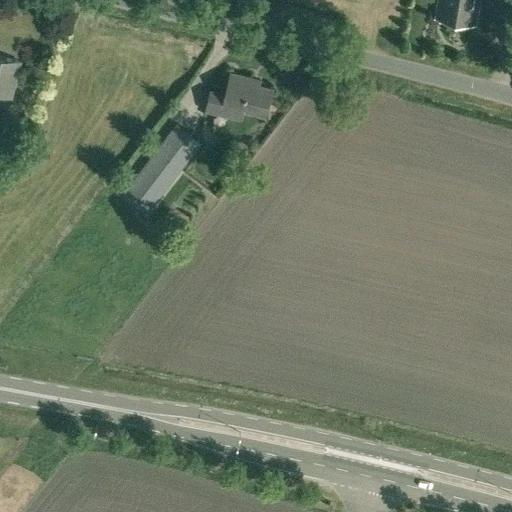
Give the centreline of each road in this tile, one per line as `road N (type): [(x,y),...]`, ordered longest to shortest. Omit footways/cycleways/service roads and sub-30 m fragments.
road 1 (secondary): [(94,407),(511,507)]
road 2 (secondary): [(511,487),(258,426),(94,407)]
road 3 (unclassified): [(511,102),(127,0)]
